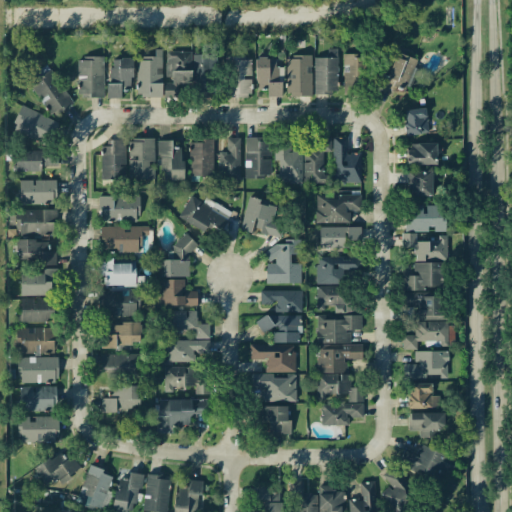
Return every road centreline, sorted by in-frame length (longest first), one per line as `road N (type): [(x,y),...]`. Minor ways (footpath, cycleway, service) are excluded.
road 1 (residential): [(232,456),(354,456),(386,436),(378,128),(353,114),(104,116),(82,131),(80,205)]
road 2 (residential): [(80,205),(85,427),(103,441),(232,456)]
road 3 (tertiary): [(473,138),(474,511)]
road 4 (residential): [(365,0),(290,15),(11,17)]
road 5 (tertiary): [(499,511),(497,182)]
road 6 (residential): [(231,275),(233,511)]
road 7 (tertiary): [(497,182),(489,0)]
road 8 (tertiary): [(476,0),(473,138)]
